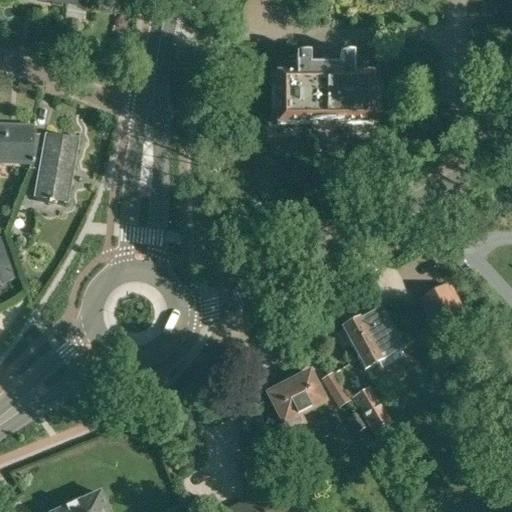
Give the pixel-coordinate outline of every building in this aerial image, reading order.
[(37,0),(37,1),(67,6),(65,19),(84,22),(86,9),(87,9),(88,0),(37,0)] [(276,76),(277,126),(301,126),(301,56),(295,56),(296,76),(276,76)] [(301,56),(301,126),(324,125),(324,68),(309,68),(309,56),(301,56)] [(324,68),(324,125),(348,125),(348,56),(339,56),(339,68),(324,68)] [(348,56),(348,125),(372,125),(372,74),(352,74),(352,56),(348,56)] [(0,164),(29,165),(33,136),(33,129),(0,127),(0,164)] [(45,138),(33,136),(29,165),(28,169),(40,171),(35,197),(67,203),(77,142),(45,137),(45,138)] [(24,239),(19,237),(15,238),(13,243),(14,247),(18,249),(23,248),(25,243),(24,239)] [(0,238),(0,260),(14,259),(7,238),(0,238)] [(446,286),(419,301),(436,332),(463,318),(446,286)] [(349,345),(364,372),(378,365),(382,371),(404,359),(400,352),(401,352),(380,312),(359,324),(358,322),(342,331),(342,332),(334,337),(341,350),(349,345)] [(284,424),(288,433),(305,424),(301,415),(325,403),(309,373),(267,395),(282,425),(284,424)] [(321,381),(339,409),(350,401),(332,373),(321,381)] [(380,409),(368,389),(350,399),(366,426),(372,436),(389,425),(380,409)] [(347,419),(366,449),(375,443),(356,413),(347,419)] [(282,511),(272,490),(267,492),(254,466),(240,474),(252,499),(229,511),(228,511),(282,511)] [(107,511),(99,493),(57,511),(107,511)] [(205,511),(199,499),(183,506),(185,511),(205,511)]
